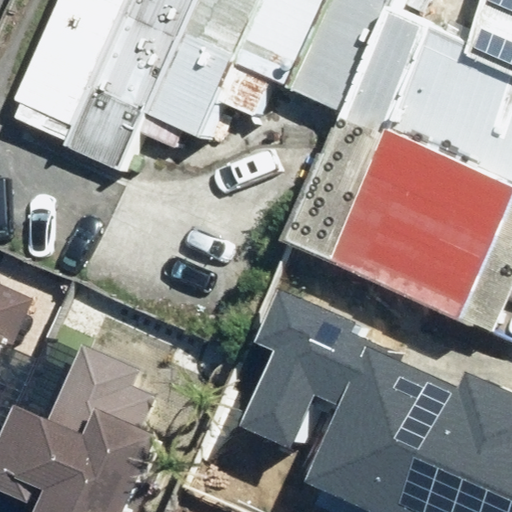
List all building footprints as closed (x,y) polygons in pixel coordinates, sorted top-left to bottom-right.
[(191,0),(65,0),(9,127),(115,173),(140,117),(191,0)] [(384,0),(191,0),(140,117),(190,138),(229,50),(340,99),(384,0)] [(511,266),(511,46),(405,0),(385,0),(340,99),(284,227),(490,317),(511,266)] [(0,411),(44,313),(0,292),(0,411)] [(330,485),(391,511),(511,511),(511,385),(488,375),(481,390),(409,357),(411,352),(374,335),(378,327),(301,292),(277,345),(295,353),(261,429),(339,464),(330,485)] [(135,511),(161,447),(140,439),(157,398),(134,388),(139,376),(82,353),(52,427),(21,415),(0,467),(0,490),(48,510),(47,511),(135,511)]
